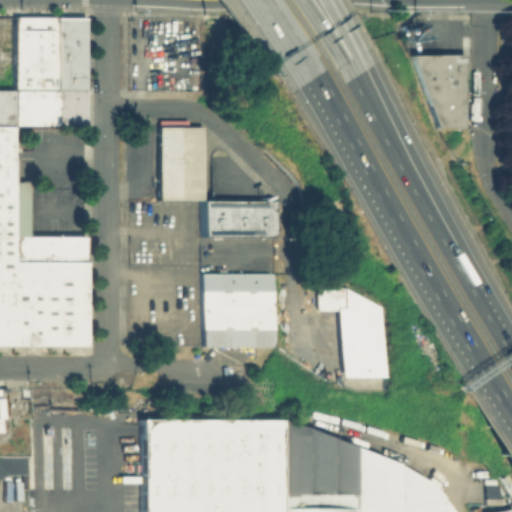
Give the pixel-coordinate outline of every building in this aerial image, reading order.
[(8,125),(8,89),(8,16),(53,16),(53,125),(8,125)] [(53,125),(53,16),(82,16),(82,125),(53,125)] [(405,54),(459,54),(457,126),(433,126),(405,54)] [(0,125),(0,89),(8,89),(8,125),(0,125)] [(8,181),(8,199),(0,199),(0,125),(8,125),(8,181)] [(185,126),(201,126),(201,199),(156,198),(156,126),(185,126)] [(81,262),(8,262),(8,181),(24,181),(24,234),(81,234),(81,262)] [(0,199),(8,199),(8,262),(81,262),(81,344),(0,344),(0,199)] [(201,199),(273,200),(273,236),(200,235),(201,199)] [(197,272),(269,272),(269,346),(197,346),(197,272)] [(382,306),(382,375),(337,375),(337,308),(317,308),(317,287),(345,287),(382,306)] [(0,388),(25,389),(25,427),(1,426),(1,442),(0,442),(0,388)] [(138,511),(138,419),(277,420),(347,444),(394,465),(418,477),(436,495),(448,511),(138,511)] [(482,503),(496,503),(496,479),(482,479),(482,503)]
